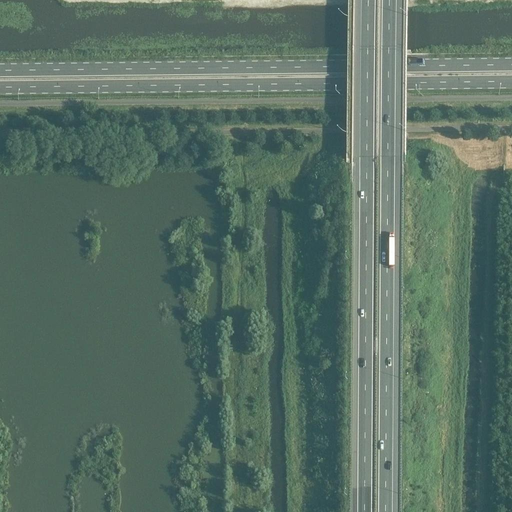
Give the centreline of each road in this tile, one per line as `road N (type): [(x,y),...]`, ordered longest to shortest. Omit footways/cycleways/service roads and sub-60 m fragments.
road 1 (motorway): [(369,0),(363,511)]
road 2 (primary): [(0,87),(511,81)]
road 3 (primary): [(511,64),(0,70)]
road 4 (motorway): [(384,511),(390,0)]
road 5 (track): [(449,511),(443,130)]
road 6 (track): [(299,511),(294,130)]
